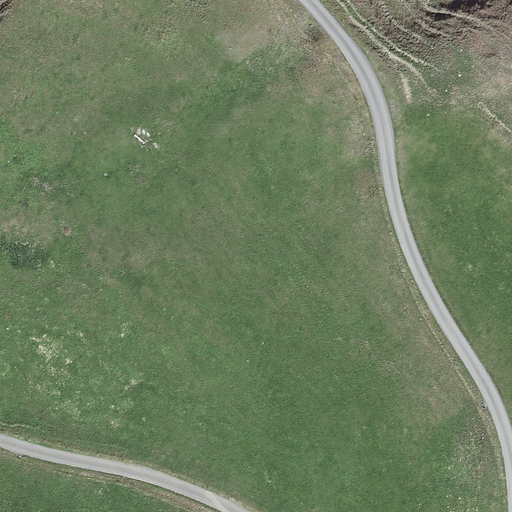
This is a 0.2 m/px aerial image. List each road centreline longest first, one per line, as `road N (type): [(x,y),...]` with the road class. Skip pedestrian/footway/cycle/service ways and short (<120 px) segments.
road 1 (track): [(305,0),(371,78),(414,255),(511,446)]
road 2 (track): [(234,511),(131,472),(0,441)]
